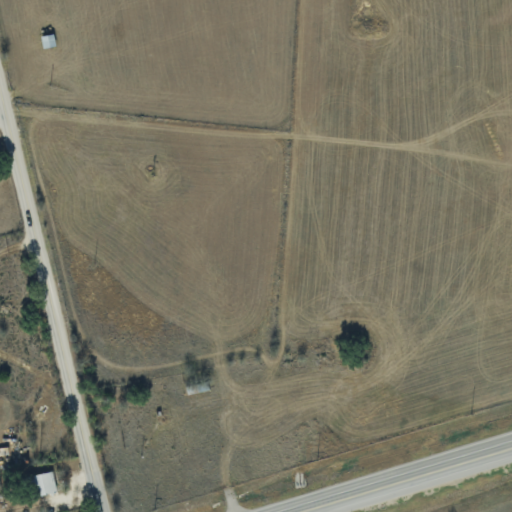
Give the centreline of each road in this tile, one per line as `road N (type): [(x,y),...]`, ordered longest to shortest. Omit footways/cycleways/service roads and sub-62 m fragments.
road 1 (residential): [(101,511),(0,92)]
road 2 (secondary): [(511,445),(299,511)]
